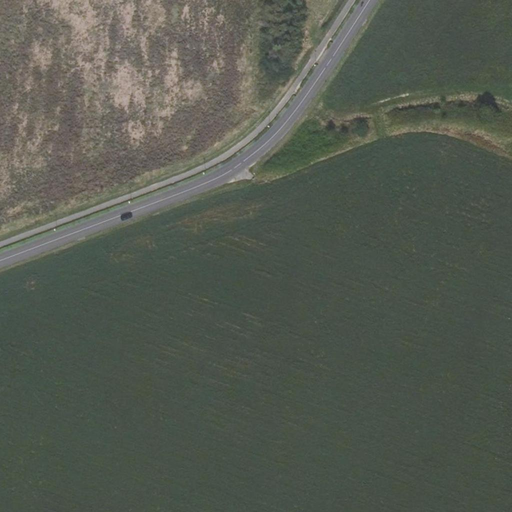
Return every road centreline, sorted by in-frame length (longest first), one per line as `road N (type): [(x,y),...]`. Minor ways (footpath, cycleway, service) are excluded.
road 1 (tertiary): [(0,260),(230,170),(287,119),(370,0)]
road 2 (track): [(511,128),(430,120),(367,135),(298,169),(258,178),(230,170)]
